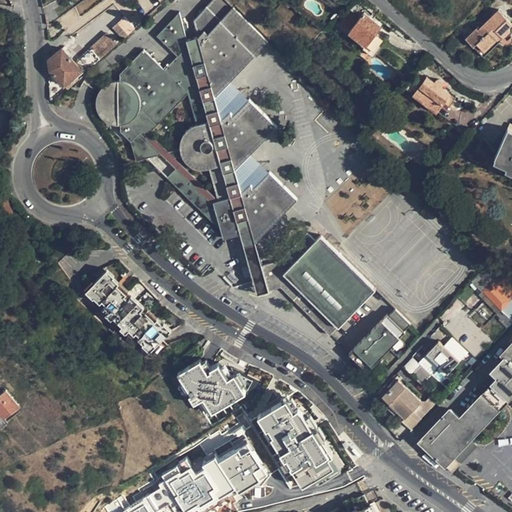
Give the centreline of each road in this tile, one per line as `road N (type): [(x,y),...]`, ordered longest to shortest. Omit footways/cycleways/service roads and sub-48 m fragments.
road 1 (unclassified): [(478,511),(400,453),(316,364),(168,267),(104,193)]
road 2 (unclassified): [(88,210),(173,291),(300,372),(359,432)]
road 3 (unclassified): [(376,0),(462,73),(486,80),(511,72)]
road 4 (residential): [(359,432),(456,511)]
road 5 (unclassified): [(30,146),(21,174),(32,202),(59,216),(88,210)]
